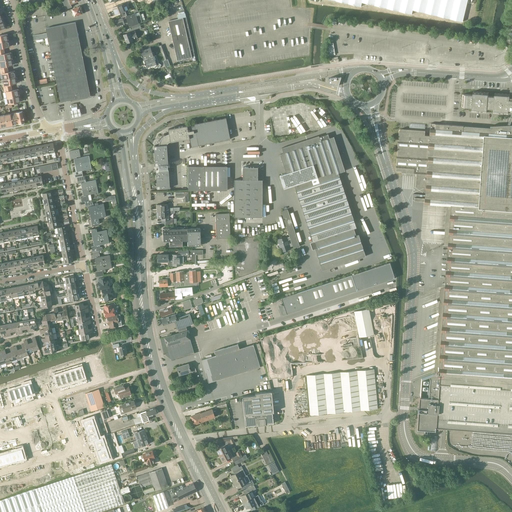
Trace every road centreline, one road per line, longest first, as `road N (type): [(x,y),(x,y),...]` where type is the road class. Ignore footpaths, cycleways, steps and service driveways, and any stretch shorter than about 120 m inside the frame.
road 1 (unclassified): [(386,166),(414,257),(407,440),(420,456),(493,462),(511,475)]
road 2 (secondary): [(218,511),(166,403),(141,286)]
road 3 (unclassified): [(176,105),(306,85),(341,92)]
road 4 (unclassified): [(344,71),(188,96)]
road 5 (residential): [(83,265),(56,129)]
road 6 (residential): [(47,130),(32,99),(11,0)]
road 7 (residential): [(53,397),(72,451),(0,473)]
road 8 (unknown): [(511,395),(445,392),(446,411),(489,412)]
